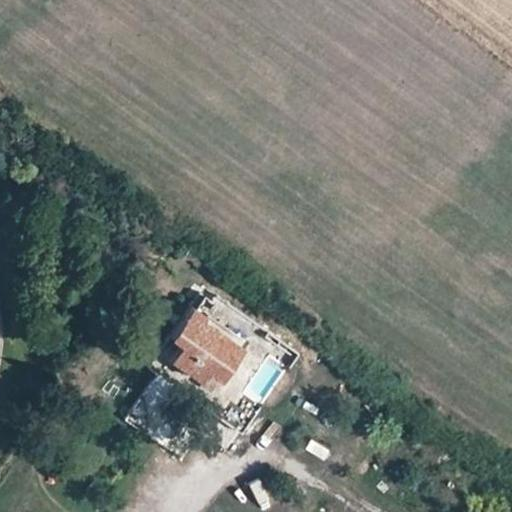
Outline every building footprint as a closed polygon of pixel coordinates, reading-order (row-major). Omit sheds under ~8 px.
[(40,148),(22,135),(12,149),(30,162),(40,148)] [(172,312),(184,321),(197,302),(199,301),(187,292),(172,312)] [(197,302),(184,321),(166,344),(194,365),(203,352),(224,324),(225,322),(197,302)] [(237,334),(224,324),(203,352),(216,362),(237,334)] [(214,407),(240,422),(247,409),(222,394),(214,407)] [(147,432),(156,418),(126,399),(116,414),(147,432)] [(98,444),(116,414),(102,405),(83,435),(98,444)] [(320,455),(326,444),(308,434),(302,444),(320,455)] [(128,463),(98,444),(88,460),(118,479),(128,463)]
